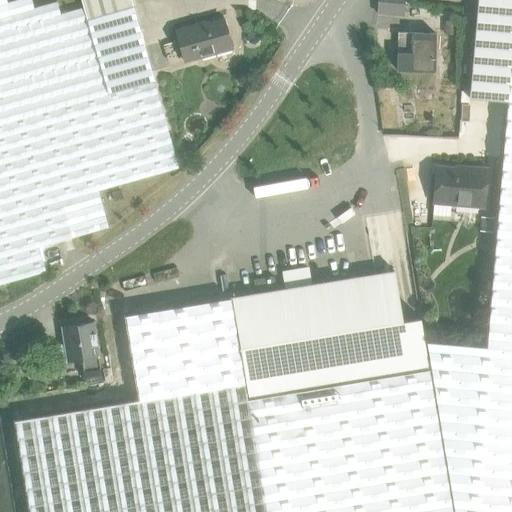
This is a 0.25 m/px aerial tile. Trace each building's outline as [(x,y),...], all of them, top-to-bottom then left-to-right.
[(179,169),(154,81),(108,95),(87,19),(84,7),(60,13),(57,3),(33,9),(30,0),(20,0),(6,4),(5,0),(0,0),(0,285),(46,272),(39,248),(108,228),(98,191),(179,169)] [(403,16),(404,0),(378,0),(377,14),(403,16)] [(472,346),(423,342),(427,369),(451,511),(511,511),(511,0),(475,0),(473,25),(468,89),(467,98),(505,101),(485,347),(472,346)] [(133,8),(87,19),(108,95),(154,81),(133,8)] [(184,61),(231,48),(223,18),(194,26),(194,23),(175,28),(184,61)] [(398,69),(436,70),(436,34),(398,33),(398,69)] [(457,94),(444,93),(443,134),(456,134),(457,94)] [(436,167),(433,202),(432,215),(450,217),(451,204),(484,206),(488,168),(468,167),(467,169),(436,167)] [(480,217),(479,231),(492,232),(494,218),(480,217)] [(282,271),(284,289),(311,284),(308,266),(282,271)] [(232,306),(247,399),(427,369),(423,342),(419,318),(401,321),(392,271),(231,297),(232,306)] [(15,420),(14,420),(29,511),(266,511),(247,399),(232,306),(231,297),(124,315),(125,318),(138,400),(15,420)] [(85,383),(102,381),(94,322),(62,326),(64,344),(58,345),(55,349),(56,359),(60,363),(82,360),(85,383)] [(26,340),(3,350),(7,360),(31,350),(26,340)] [(266,511),(451,511),(427,369),(247,399),(266,511)]
